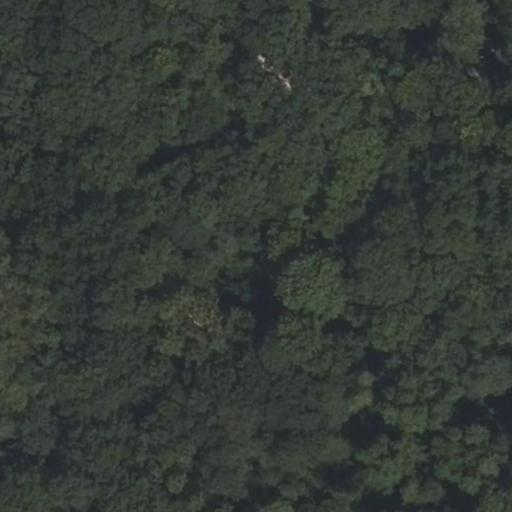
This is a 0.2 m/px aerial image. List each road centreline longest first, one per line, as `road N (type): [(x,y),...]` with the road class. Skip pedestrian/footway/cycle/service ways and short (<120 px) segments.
road 1 (track): [(0,365),(401,174)]
road 2 (track): [(205,0),(467,237),(511,266)]
road 3 (track): [(311,0),(401,174),(511,172)]
